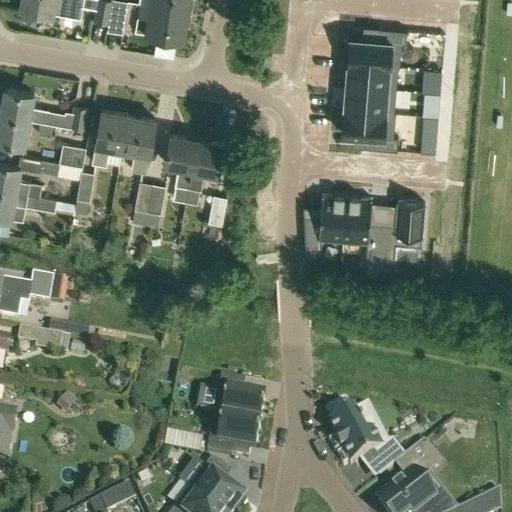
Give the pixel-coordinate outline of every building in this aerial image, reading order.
[(83,7),(84,0),(21,0),(21,7),(54,13),(53,14),(81,19),(83,7)] [(93,21),(109,24),(112,0),(84,0),(83,7),(95,9),(93,21)] [(124,0),(112,0),(109,24),(107,30),(123,33),(129,1),(124,0)] [(150,0),(150,4),(189,11),(189,8),(191,8),(192,0),(150,0)] [(189,13),(189,11),(150,4),(148,18),(138,17),(136,31),(147,33),(147,32),(185,38),(187,24),(189,25),(190,13),(189,13)] [(348,61),(347,62),(349,62),(349,61),(393,65),(399,66),(399,65),(401,43),(406,43),(407,30),(379,27),(378,39),(362,38),(350,37),(348,61)] [(349,62),(347,85),(391,89),(393,65),(349,61),(349,62)] [(424,91),(440,92),(442,69),(426,68),(424,91)] [(345,108),(345,109),(389,112),(390,112),(391,89),(347,85),(345,108)] [(85,129),(85,127),(89,106),(75,104),(74,111),(66,110),(66,112),(32,106),(34,92),(6,87),(1,114),(29,119),(42,121),(68,126),(70,126),(73,127),(85,129)] [(424,91),(424,99),(439,101),(440,92),(424,91)] [(120,163),(123,147),(129,113),(102,108),(93,161),(107,164),(107,161),(120,163)] [(344,109),(342,133),(354,134),(370,135),(369,147),(397,149),(398,136),(394,135),(396,113),(396,112),(390,112),(389,112),(345,109),(345,108),(344,108),(344,109)] [(129,113),(123,147),(136,150),(133,168),(146,171),(156,118),(129,113)] [(0,140),(25,145),(29,119),(1,114),(0,118),(0,140)] [(66,138),(68,126),(42,121),(39,133),(66,138)] [(63,142),(60,162),(83,166),(90,128),(85,127),(85,129),(73,127),(70,144),(63,142)] [(171,133),(166,163),(179,165),(176,184),(188,186),(198,138),(171,133)] [(198,138),(188,186),(201,188),(204,170),(218,172),(223,143),(198,138)] [(82,170),(83,166),(60,162),(35,157),(21,154),(19,164),(21,164),(21,167),(32,169),(57,175),(81,179),(82,170)] [(0,187),(39,195),(41,184),(18,180),(21,167),(21,164),(19,164),(0,160),(0,187)] [(76,198),(75,202),(74,212),(86,214),(88,200),(91,200),(96,172),(82,170),(81,179),(77,198),(76,198)] [(146,224),(153,182),(140,180),(132,222),(146,224)] [(153,182),(146,224),(157,226),(159,212),(161,213),(166,185),(153,182)] [(39,196),(39,195),(0,187),(0,217),(11,219),(14,204),(39,208),(48,209),(48,210),(54,211),(74,214),(74,212),(75,202),(50,198),(39,196)] [(320,217),(303,215),(306,256),(321,257),(322,238),(343,240),(347,195),(344,195),(344,194),(343,194),(343,195),(335,194),(335,193),(334,193),(334,194),(322,193),(321,209),(320,217)] [(222,224),(228,196),(214,194),(209,221),(222,224)] [(347,195),(343,240),(367,242),(365,265),(367,265),(378,266),(379,266),(383,224),(370,223),(371,203),(372,197),(360,196),(360,195),(359,195),(359,196),(351,196),(351,194),(350,194),(349,195),(347,195)] [(379,266),(379,268),(393,269),(394,257),(396,243),(416,245),(421,245),(425,202),(398,199),(397,206),(396,226),(383,224),(379,266)] [(210,226),(208,236),(220,238),(221,228),(210,226)] [(367,265),(366,271),(378,274),(378,268),(378,266),(367,265)] [(31,298),(50,302),(54,277),(34,274),(32,285),(18,283),(18,282),(2,279),(1,284),(0,283),(0,314),(15,317),(18,302),(29,304),(31,298)] [(63,335),(21,327),(18,340),(36,343),(35,348),(60,352),(63,335)] [(0,370),(3,371),(7,352),(8,352),(11,337),(0,335),(0,370)] [(221,376),(214,413),(261,422),(266,396),(243,392),(245,380),(221,376)] [(327,423),(350,465),(364,457),(379,476),(394,464),(395,465),(401,460),(400,460),(404,456),(392,441),(382,446),(373,429),(366,433),(353,409),(350,411),(344,400),(325,409),(331,420),(327,423)] [(0,455),(7,457),(11,434),(13,434),(16,414),(0,411),(0,455)] [(256,447),(261,422),(214,413),(208,451),(231,455),(233,443),(250,446),(256,447)] [(391,488),(377,500),(379,502),(386,511),(425,511),(423,509),(435,499),(432,496),(420,480),(441,463),(424,441),(404,456),(400,460),(401,460),(411,473),(405,478),(401,481),(400,480),(391,488)] [(194,491),(221,511),(234,511),(235,511),(237,511),(239,511),(247,502),(244,500),(245,498),(224,482),(231,473),(215,461),(211,460),(204,468),(208,471),(194,491)] [(221,511),(194,491),(190,488),(171,511),(221,511)] [(500,489),(453,511),(494,511),(501,509),(500,489)] [(107,511),(119,506),(112,492),(100,498),(104,508),(106,511),(107,511)] [(93,511),(95,511),(104,508),(99,497),(89,502),(93,511)]
